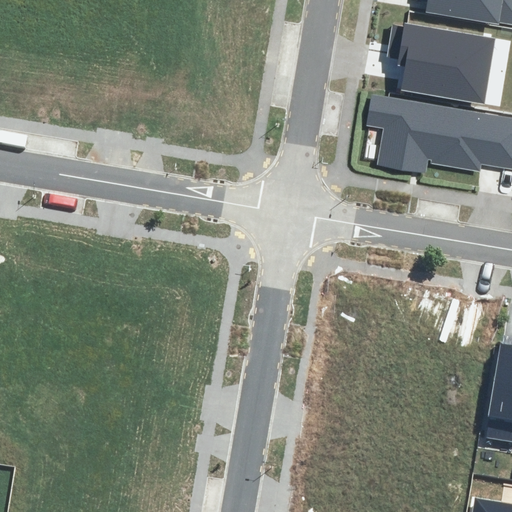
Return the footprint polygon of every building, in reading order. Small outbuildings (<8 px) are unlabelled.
[(511,0),(426,0),(426,4),(511,18),(511,0)] [(406,59),(402,83),(483,96),(494,31),(404,16),(397,58),(406,59)] [(312,81),(310,106),(344,109),(347,85),(312,81)] [(381,123),(376,149),(511,173),(511,109),(368,84),(362,119),(381,123)] [(384,176),(381,216),(487,225),(490,184),(384,176)] [(511,337),(503,336),(488,417),(491,417),(488,433),(511,437),(511,337)] [(511,511),(511,500),(482,495),(478,511),(511,511)]
